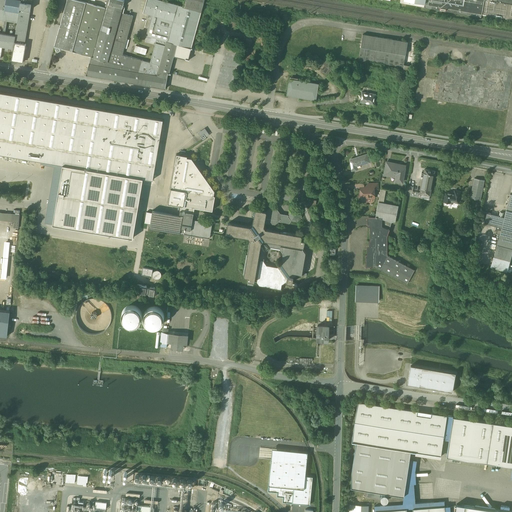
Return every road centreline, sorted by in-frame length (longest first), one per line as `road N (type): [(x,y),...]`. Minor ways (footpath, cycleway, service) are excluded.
road 1 (unclassified): [(267,115),(278,49),(297,24),(511,55)]
road 2 (unclassified): [(289,118),(320,144),(341,182),(339,385)]
road 3 (secondary): [(267,115),(42,77)]
road 4 (secondary): [(511,156),(289,118)]
road 5 (track): [(342,269),(371,271),(414,291),(424,282),(422,267),(401,251),(402,199)]
road 6 (unclassified): [(511,408),(339,385)]
road 7 (unclassified): [(339,385),(208,363)]
road 8 (unclassified): [(339,385),(334,511)]
